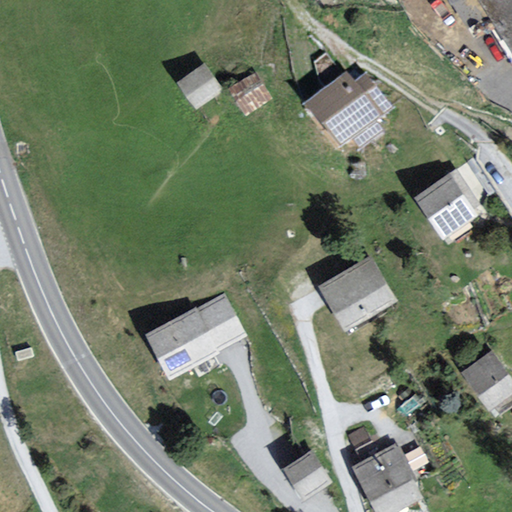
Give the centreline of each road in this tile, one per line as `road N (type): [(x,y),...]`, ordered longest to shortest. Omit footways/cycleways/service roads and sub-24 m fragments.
road 1 (secondary): [(9,205),(60,332),(93,386),(155,462),(213,511)]
road 2 (track): [(294,0),(326,42),(448,114),(511,180)]
road 3 (unknown): [(359,511),(322,395),(300,278)]
road 4 (residential): [(0,388),(50,511)]
